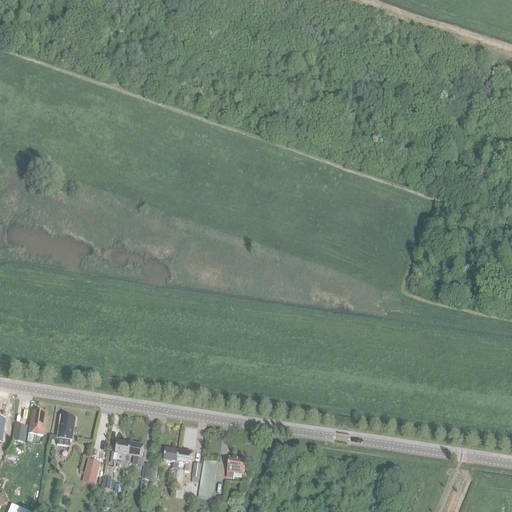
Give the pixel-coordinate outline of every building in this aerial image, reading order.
[(46,415),(32,413),(28,435),(43,438),(46,415)] [(72,442),(75,419),(60,417),(57,440),(58,440),(57,447),(69,448),(70,442),(72,442)] [(27,428),(15,426),(12,442),(25,444),(27,428)] [(128,472),(130,457),(129,457),(129,454),(131,445),(117,443),(116,455),(125,456),(124,462),(123,462),(122,471),(128,472)] [(142,459),(144,447),(131,445),(129,454),(129,457),(130,457),(134,458),(133,467),(143,468),(144,459),(142,459)] [(177,464),(179,453),(166,451),(164,462),(174,464),(173,470),(178,470),(179,465),(177,464)] [(190,466),(192,455),(179,453),(177,464),(179,465),(185,466),(185,472),(189,472),(190,466)] [(235,475),(244,476),(246,461),(230,459),(227,479),(234,480),(235,475)] [(82,484),(95,487),(101,464),(88,461),(82,484)] [(209,508),(211,509),(218,464),(204,461),(198,500),(210,502),(209,508)] [(143,479),(149,480),(151,466),(145,465),(143,479)] [(202,466),(194,465),(192,479),(200,480),(202,466)] [(105,478),(104,490),(110,491),(112,479),(105,478)] [(140,494),(147,495),(149,483),(142,482),(140,494)]
